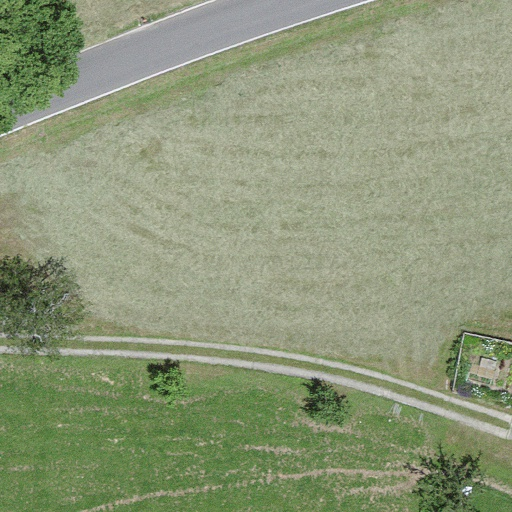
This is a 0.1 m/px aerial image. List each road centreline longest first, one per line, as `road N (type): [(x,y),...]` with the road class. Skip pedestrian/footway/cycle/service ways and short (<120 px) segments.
road 1 (track): [(511,429),(328,369),(156,347),(0,339)]
road 2 (tertiary): [(0,108),(295,0)]
